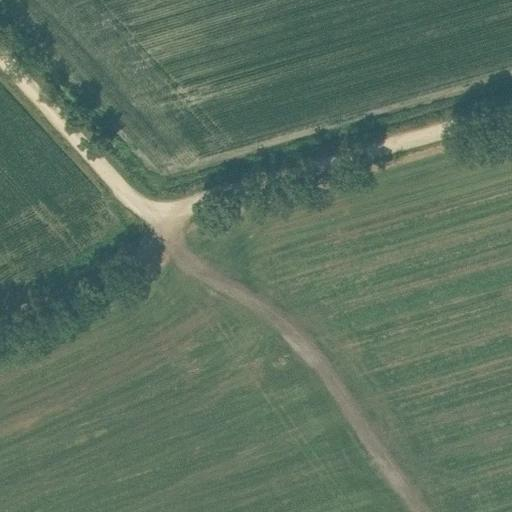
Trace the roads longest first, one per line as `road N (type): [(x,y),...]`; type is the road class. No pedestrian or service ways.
road 1 (track): [(511,108),(152,215)]
road 2 (track): [(152,215),(0,53)]
road 3 (track): [(0,323),(134,260),(152,220)]
